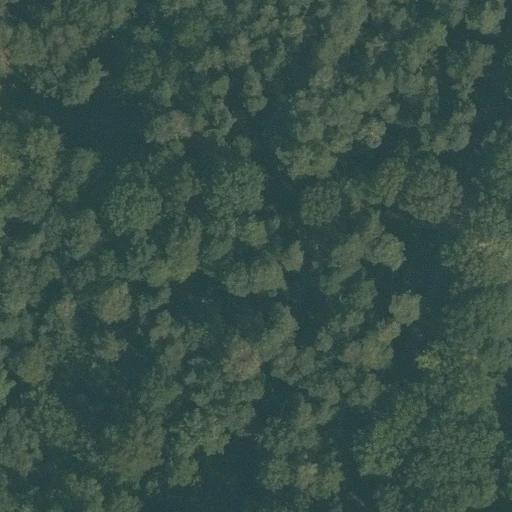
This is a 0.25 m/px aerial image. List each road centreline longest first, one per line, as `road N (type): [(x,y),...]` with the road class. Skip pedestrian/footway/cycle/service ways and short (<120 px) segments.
road 1 (unclassified): [(511,38),(354,511)]
road 2 (track): [(450,235),(0,92)]
